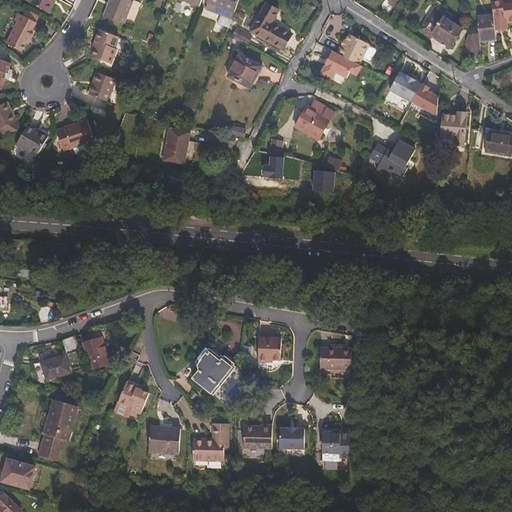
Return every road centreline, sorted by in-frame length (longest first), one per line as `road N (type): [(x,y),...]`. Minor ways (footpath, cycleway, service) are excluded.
road 1 (secondary): [(511,266),(0,220)]
road 2 (residential): [(16,339),(172,295),(355,325)]
road 3 (residential): [(331,0),(239,164)]
road 4 (track): [(355,325),(511,329)]
road 5 (residential): [(335,0),(465,79)]
road 6 (track): [(511,416),(468,430),(451,454),(489,511)]
